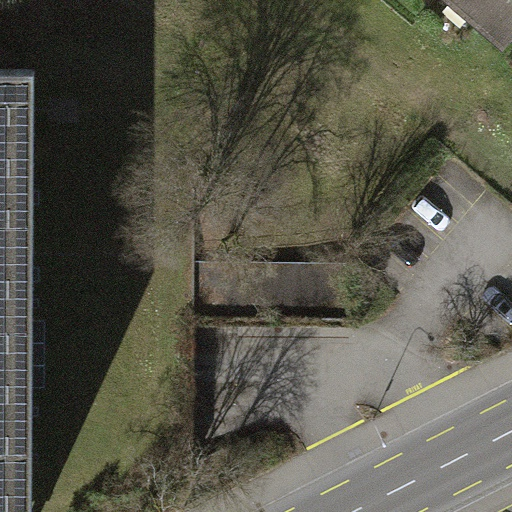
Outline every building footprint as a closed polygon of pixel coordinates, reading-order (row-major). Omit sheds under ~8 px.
[(511,0),(459,0),(504,38),(511,28),(511,0)] [(0,224),(31,224),(30,67),(0,67),(0,224)] [(0,380),(31,381),(31,224),(0,224),(0,380)] [(355,261),(193,263),(194,327),(356,325),(355,261)] [(31,511),(31,381),(0,380),(0,511),(31,511)]
